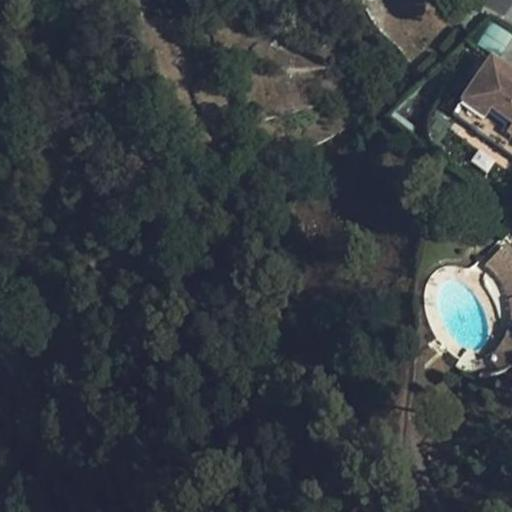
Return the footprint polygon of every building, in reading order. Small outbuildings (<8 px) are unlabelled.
[(511,162),(511,90),(500,82),(507,74),(485,58),(444,112),(470,132),(481,132),(483,142),(511,163),(511,162)] [(511,90),(511,77),(507,74),(500,82),(511,90)] [(470,132),(483,142),(481,132),(470,132)] [(511,260),(498,247),(479,265),(500,303),(502,318),(511,317),(511,260)] [(511,358),(511,317),(502,318),(499,338),(483,360),(472,362),(470,377),(500,371),(511,358)]
